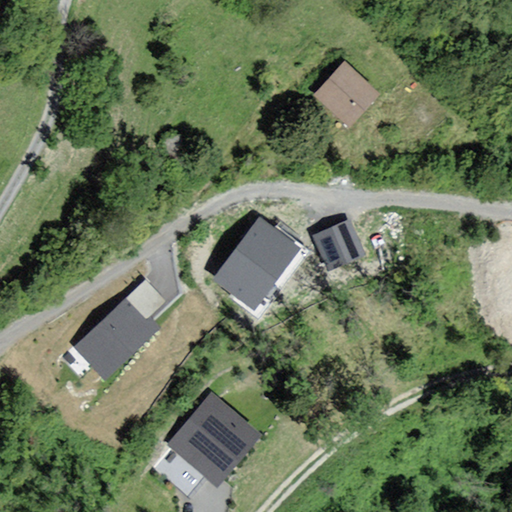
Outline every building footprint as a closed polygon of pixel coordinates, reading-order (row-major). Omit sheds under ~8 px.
[(373,94),(342,66),(313,96),(345,125),(373,94)] [(318,228),(334,262),(372,243),(355,209),(318,228)] [(295,250),(260,224),(220,277),(256,303),(295,250)] [(152,326),(127,301),(81,346),(106,371),(152,326)] [(211,398),(170,445),(213,483),(254,436),(211,398)]
